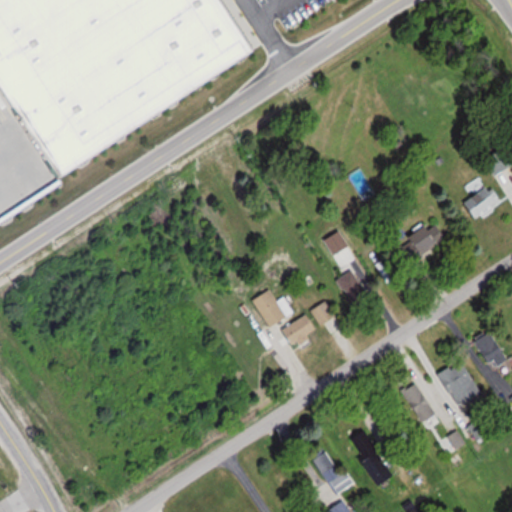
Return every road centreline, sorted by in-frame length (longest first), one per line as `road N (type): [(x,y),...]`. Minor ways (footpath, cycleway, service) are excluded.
road 1 (residential): [(130,511),(511,255)]
road 2 (residential): [(0,250),(376,0)]
